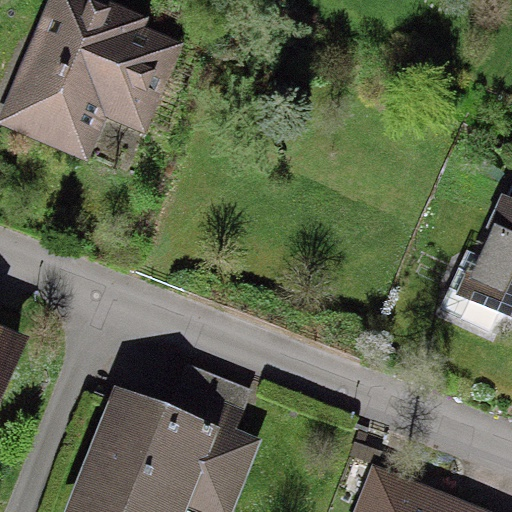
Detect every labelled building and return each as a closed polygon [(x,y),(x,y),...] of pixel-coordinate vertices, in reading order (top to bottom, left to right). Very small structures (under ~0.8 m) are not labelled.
[(185,39),(86,0),(43,0),(0,111),(0,131),(86,165),(102,127),(144,143),(185,39)] [(511,173),(455,307),(511,330),(511,173)] [(0,344),(0,417),(25,354),(0,344)] [(225,511),(252,443),(109,390),(63,511),(188,511),(189,511),(193,511),(225,511)] [(492,511),(375,469),(359,511),(492,511)]
